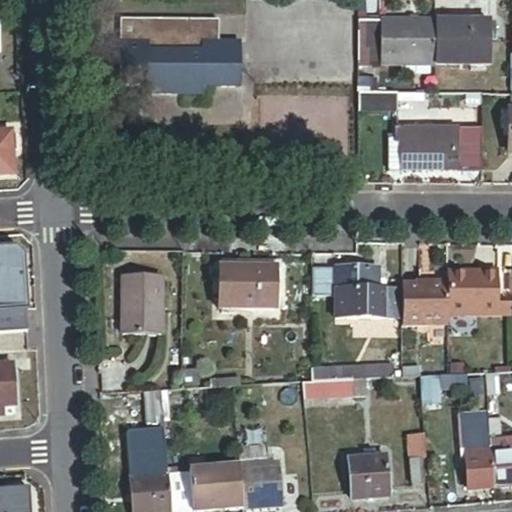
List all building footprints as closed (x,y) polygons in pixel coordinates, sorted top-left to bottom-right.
[(115,20),(115,42),(105,42),(105,69),(116,69),(116,87),(141,87),(141,96),(200,96),(200,87),(237,87),(237,42),(214,42),(214,20),(115,20)] [(432,20),(354,20),(354,50),(376,50),(376,62),(432,62),(432,20)] [(487,20),(432,20),(432,62),(487,61),(487,20)] [(396,92),(357,92),(357,109),(396,110),(396,92)] [(387,139),(387,169),(479,169),(479,128),(393,128),(393,139),(387,139)] [(0,171),(12,171),(10,129),(0,129),(0,171)] [(0,306),(23,306),(20,249),(0,249),(0,306)] [(272,264),(216,265),(216,304),(272,304),(272,264)] [(376,276),(376,266),(310,265),(310,293),(333,293),(333,316),(392,316),(392,286),(383,286),(376,285),(376,276)] [(495,301),(495,267),(476,267),(476,268),(444,268),(444,280),(444,313),(507,313),(507,301),(495,301)] [(158,334),(158,275),(119,275),(119,334),(158,334)] [(444,313),(444,280),(399,280),(399,286),(399,316),(399,322),(444,322),(444,313)] [(0,328),(24,327),(23,306),(0,306),(0,328)] [(14,400),(12,360),(0,360),(0,401),(2,401),(14,400)] [(366,376),(390,375),(390,362),(308,367),(309,380),(366,376)] [(398,364),(399,375),(417,374),(417,364),(398,364)] [(195,367),(183,367),(184,383),(196,382),(195,367)] [(495,370),(483,371),(484,392),(496,391),(495,370)] [(464,392),(463,372),(438,373),(439,386),(458,385),(458,392),(464,392)] [(239,383),(238,376),(209,377),(209,385),(239,383)] [(366,376),(309,380),(301,380),(302,400),(368,396),(366,376)] [(159,413),(158,387),(141,388),(143,414),(159,413)] [(486,411),(455,414),(457,438),(488,435),(486,411)] [(160,422),(159,413),(143,414),(143,423),(160,422)] [(423,431),(406,432),(408,456),(424,455),(423,431)] [(489,450),(488,435),(457,438),(458,453),(463,452),(466,485),(492,483),(489,450)] [(489,450),(492,483),(511,481),(511,440),(504,441),(505,449),(489,450)] [(265,442),(235,444),(236,460),(240,504),(279,500),(275,458),(267,459),(265,442)] [(364,454),(346,455),(349,496),(388,493),(385,452),(373,453),(372,447),(364,447),(364,454)] [(427,480),(424,455),(408,456),(410,481),(427,480)] [(168,510),(240,504),(236,460),(186,465),(186,467),(177,468),(165,469),(168,510)] [(147,511),(168,510),(165,469),(128,472),(131,511),(147,511)] [(20,483),(0,484),(0,511),(28,511),(27,490),(20,483)]
